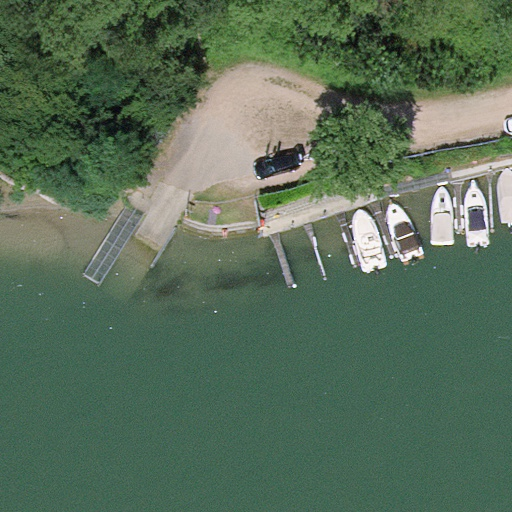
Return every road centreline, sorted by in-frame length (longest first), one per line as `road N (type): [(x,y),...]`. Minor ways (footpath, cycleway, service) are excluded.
road 1 (track): [(511,113),(456,126),(217,121)]
road 2 (track): [(217,121),(93,293)]
